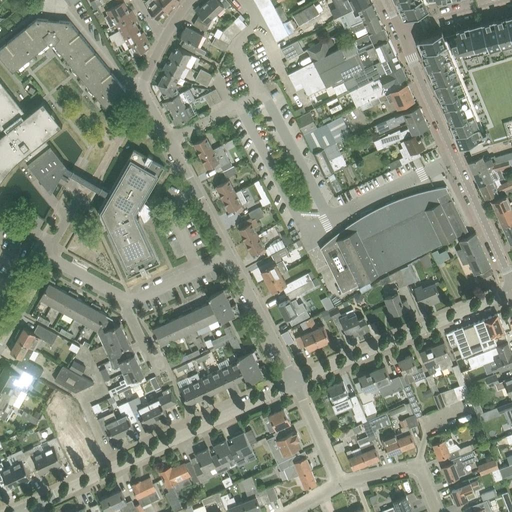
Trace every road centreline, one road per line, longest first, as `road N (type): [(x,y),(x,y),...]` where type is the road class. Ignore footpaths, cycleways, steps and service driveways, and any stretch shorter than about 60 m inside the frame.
road 1 (residential): [(28,508),(295,381)]
road 2 (tertiary): [(511,281),(401,32)]
road 3 (residential): [(229,254),(142,85),(162,43)]
road 4 (residential): [(295,381),(511,289)]
road 5 (residential): [(295,381),(229,254)]
